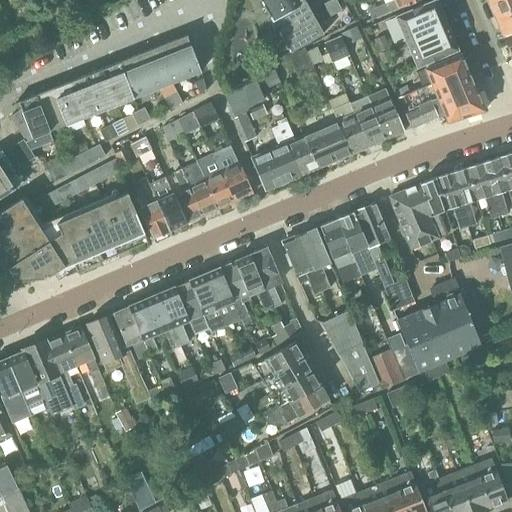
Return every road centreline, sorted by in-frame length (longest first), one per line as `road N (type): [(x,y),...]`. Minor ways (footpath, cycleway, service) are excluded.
road 1 (residential): [(0,102),(196,18),(209,72),(268,212)]
road 2 (residential): [(268,212),(7,327)]
road 3 (residential): [(511,124),(268,212)]
road 4 (residential): [(330,387),(268,212)]
road 5 (residential): [(511,119),(461,0)]
